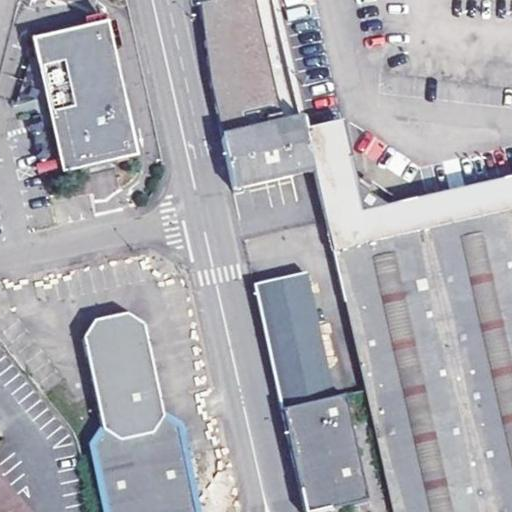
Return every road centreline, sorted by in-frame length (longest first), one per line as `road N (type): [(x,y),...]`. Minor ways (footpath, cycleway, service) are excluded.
road 1 (residential): [(266,511),(201,217)]
road 2 (residential): [(201,217),(153,0)]
road 3 (residential): [(0,258),(201,217)]
